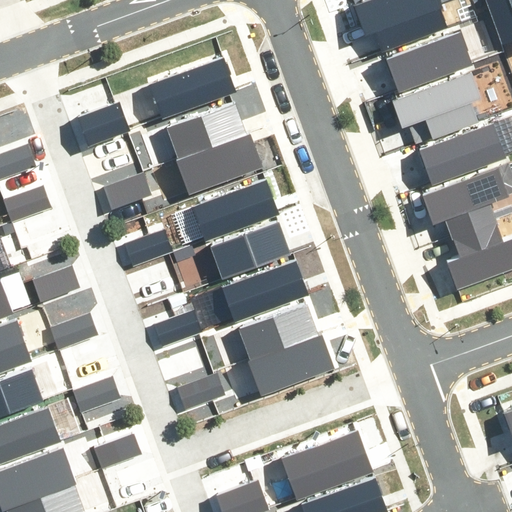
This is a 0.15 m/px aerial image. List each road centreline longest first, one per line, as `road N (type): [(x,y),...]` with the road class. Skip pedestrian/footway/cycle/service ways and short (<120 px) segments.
road 1 (residential): [(20,49),(164,448)]
road 2 (residential): [(274,0),(412,367)]
road 3 (residential): [(412,367),(164,448)]
road 4 (residential): [(412,367),(462,511)]
road 5 (residential): [(20,49),(161,0)]
